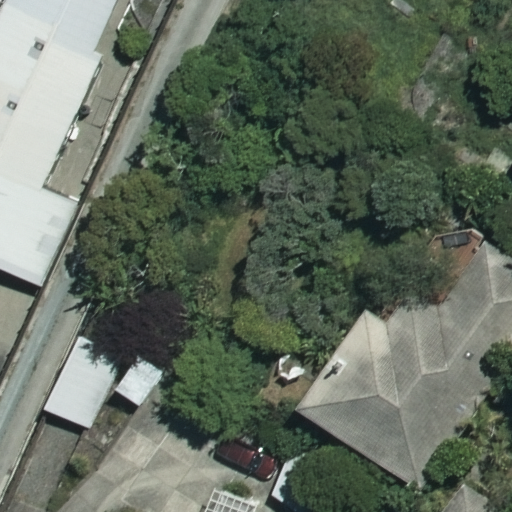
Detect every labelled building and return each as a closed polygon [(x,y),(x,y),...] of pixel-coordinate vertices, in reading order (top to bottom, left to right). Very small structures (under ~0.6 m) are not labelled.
[(130,5),(118,0),(26,0),(7,48),(0,44),(0,273),(40,289),(74,202),(55,194),(130,5)] [(511,369),(511,264),(452,225),(321,424),(429,495),(511,369)] [(135,355),(99,336),(57,414),(93,433),(135,355)] [(299,511),(229,490),(221,511),(299,511)] [(502,511),(483,498),(472,511),(502,511)]
